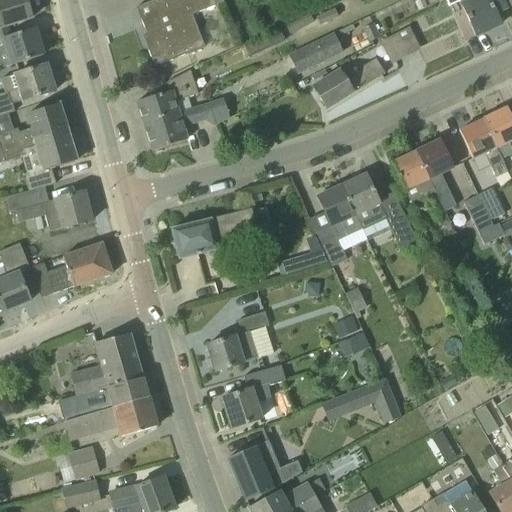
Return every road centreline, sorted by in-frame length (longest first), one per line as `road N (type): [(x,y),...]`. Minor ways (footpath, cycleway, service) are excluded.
road 1 (residential): [(124,205),(313,152),(511,61)]
road 2 (tertiary): [(216,511),(147,296)]
road 3 (tertiary): [(124,205),(67,0)]
road 4 (residential): [(0,352),(147,296)]
